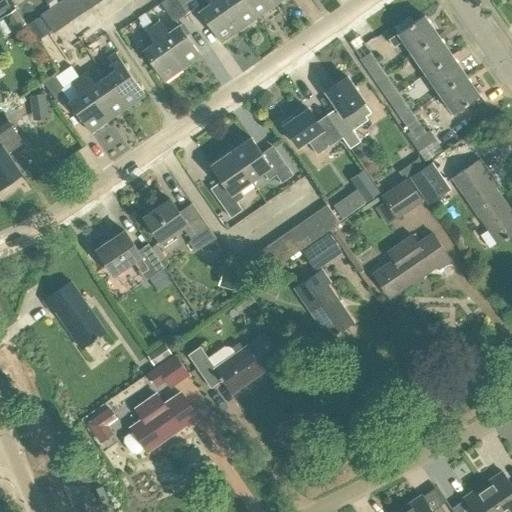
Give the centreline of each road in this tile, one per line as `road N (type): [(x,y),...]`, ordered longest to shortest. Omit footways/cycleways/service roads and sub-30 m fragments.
road 1 (residential): [(0,241),(113,175),(363,0)]
road 2 (residential): [(315,511),(511,410)]
